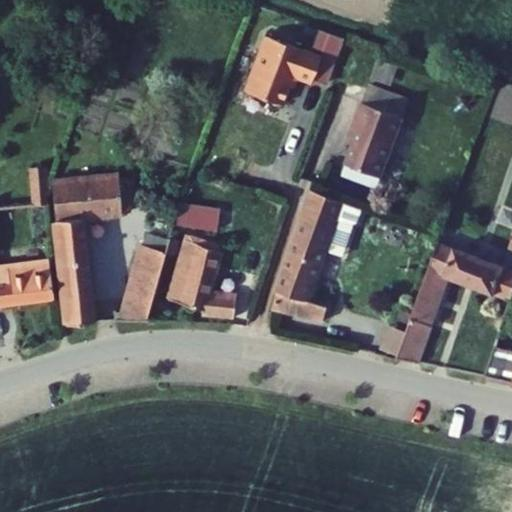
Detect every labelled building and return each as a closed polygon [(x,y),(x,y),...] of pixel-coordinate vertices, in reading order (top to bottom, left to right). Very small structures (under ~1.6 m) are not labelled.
[(362,9),(337,0),(331,19),(340,22),(339,26),(331,49),(347,54),(362,9)] [(283,8),(264,63),(303,76),(312,48),(330,53),(331,49),(339,26),(283,8)] [(378,59),(371,79),(392,86),(399,65),(378,59)] [(419,99),(377,82),(370,101),(376,103),(369,118),(358,145),(394,159),(419,99)] [(376,103),(370,101),(364,117),(369,118),(376,103)] [(128,157),(61,160),(70,305),(99,306),(93,205),(131,202),(131,199),(139,198),(138,187),(130,187),(128,157)] [(29,206),(49,207),(50,168),(30,167),(29,206)] [(356,183),(324,172),(283,291),(334,307),(339,293),(320,287),(331,253),(356,183)] [(356,183),(331,253),(345,258),(356,227),(362,224),(375,190),(356,183)] [(195,197),(172,189),(136,295),(162,296),(195,197)] [(0,202),(0,289),(60,284),(57,244),(2,248),(0,202)] [(233,226),(199,218),(177,289),(211,297),(209,303),(240,308),(248,282),(242,281),(241,284),(217,278),(233,226)] [(511,250),(450,229),(423,294),(445,302),(460,265),(511,280),(511,250)] [(426,350),(445,302),(423,294),(412,321),(403,344),(426,350)] [(136,295),(123,295),(122,306),(159,306),(162,296),(136,295)] [(383,336),(403,344),(412,321),(392,313),(383,336)] [(511,341),(501,339),(491,364),(511,368),(511,341)]
